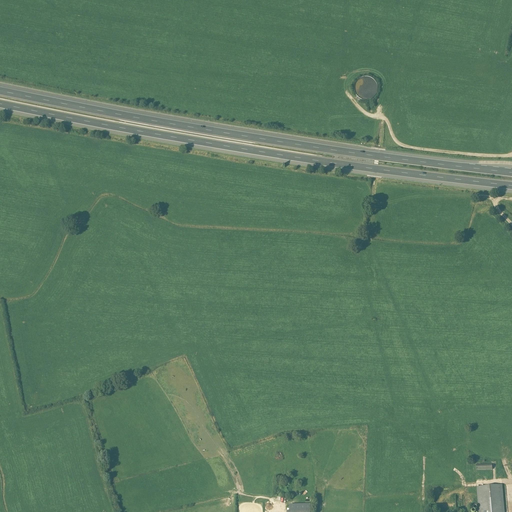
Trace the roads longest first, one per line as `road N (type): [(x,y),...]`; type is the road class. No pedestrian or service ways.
road 1 (motorway): [(0,105),(294,159),(511,187)]
road 2 (motorway): [(511,173),(299,145),(0,91)]
road 3 (track): [(511,153),(406,146),(384,118),(360,110),(346,93)]
